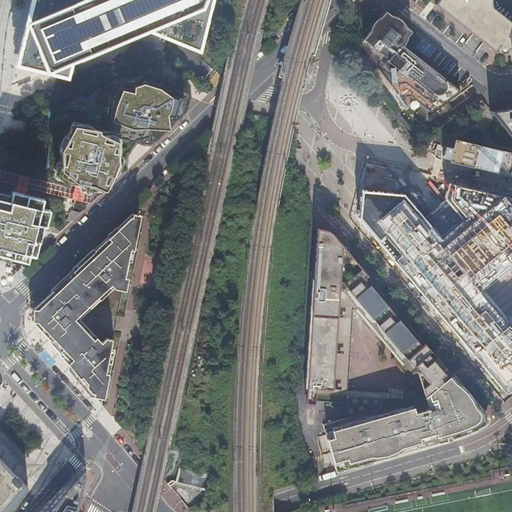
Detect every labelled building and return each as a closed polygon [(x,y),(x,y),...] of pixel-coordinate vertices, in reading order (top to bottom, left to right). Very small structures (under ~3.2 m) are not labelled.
[(32,0),(25,32),(15,68),(43,75),(71,82),(76,65),(151,38),(203,55),(216,0),(32,0)] [(438,0),(435,4),(494,51),(495,51),(497,52),(499,53),(501,53),(504,53),(510,53),(510,55),(511,55),(511,21),(510,22),(497,11),(498,8),(496,6),(495,0),(438,0)] [(407,38),(407,37),(412,31),(406,27),(405,26),(405,25),(402,21),(401,20),(401,19),(399,19),(397,17),(396,17),(395,16),(393,16),(392,15),(391,15),(386,11),(381,17),(380,18),(377,19),(377,20),(375,22),(373,24),(372,25),(371,27),(371,29),(371,30),(359,44),(399,96),(411,96),(431,112),(460,90),(408,50),(403,46),(406,42),(406,40),(407,38)] [(176,120),(181,104),(156,97),(156,93),(123,84),(118,103),(114,102),(110,120),(114,121),(109,137),(114,138),(130,142),(131,139),(144,142),(147,130),(159,133),(163,116),(176,120)] [(90,132),(71,127),(68,141),(65,140),(61,154),(64,155),(61,167),(58,166),(56,175),(80,181),(78,187),(88,189),(90,184),(101,186),(105,171),(110,173),(114,156),(109,155),(114,138),(109,137),(97,134),(96,136),(89,134),(90,132)] [(402,199),(360,196),(359,201),(376,221),(368,227),(370,230),(369,231),(506,394),(511,388),(511,204),(511,205),(506,209),(493,194),(451,190),(451,195),(438,205),(437,204),(436,204),(435,204),(434,204),(433,205),(432,206),(432,207),(432,208),(432,209),(432,210),(420,221),(402,199)] [(437,190),(418,205),(426,215),(432,210),(432,209),(432,208),(432,207),(432,206),(433,205),(434,204),(435,204),(436,204),(437,204),(438,205),(445,199),(437,190)] [(503,196),(498,200),(506,209),(511,205),(503,196)] [(47,210),(0,197),(0,245),(11,249),(9,256),(24,260),(34,222),(43,225),(47,210)] [(367,210),(358,218),(369,231),(370,230),(368,227),(376,221),(367,210)] [(70,362),(68,364),(92,393),(100,403),(113,340),(106,339),(102,343),(78,317),(104,292),(110,287),(112,289),(116,286),(123,287),(138,211),(131,217),(89,257),(93,261),(78,276),(76,274),(56,293),(53,291),(34,309),(35,310),(35,321),(33,323),(41,331),(60,352),(70,362)] [(396,355),(391,359),(422,396),(426,395),(426,396),(429,394),(451,375),(378,288),(375,292),(357,271),(340,270),(341,245),(333,235),(331,233),(329,231),(327,230),(317,228),(314,279),(306,388),(315,389),(314,401),(346,403),(347,390),(352,309),(358,310),(396,355)] [(357,271),(375,292),(378,288),(358,264),(341,245),(340,270),(357,271)] [(93,261),(89,257),(53,291),(56,293),(76,274),(78,276),(93,261)] [(311,278),(304,388),(306,388),(314,279),(311,278)] [(289,366),(297,366),(298,346),(290,346),(289,366)] [(413,404),(383,413),(395,454),(406,450),(438,441),(437,437),(450,433),(451,435),(480,422),(481,414),(460,389),(462,388),(460,385),(454,378),(451,375),(429,394),(433,409),(430,410),(429,409),(415,413),(413,404)] [(306,388),(305,403),(314,404),(314,401),(315,389),(306,388)] [(403,389),(390,388),(389,393),(389,398),(402,399),(403,389)] [(480,422),(451,435),(452,437),(462,435),(470,431),(481,425),(483,423),(485,421),(485,419),(485,416),(485,415),(462,388),(460,389),(481,414),(480,422)] [(389,393),(347,390),(346,403),(345,418),(389,406),(389,398),(389,393)] [(383,413),(368,417),(379,458),(395,454),(383,413)] [(368,417),(324,429),(336,470),(346,468),(379,458),(368,417)] [(452,437),(450,433),(437,437),(438,441),(445,439),(452,437)] [(308,458),(314,476),(318,475),(313,456),(308,458)] [(0,457),(0,511),(7,511),(28,488),(0,457)] [(210,474),(179,466),(175,481),(171,480),(167,484),(170,487),(175,482),(206,490),(210,474)] [(87,474),(84,471),(50,510),(51,511),(77,511),(81,499),(87,474)]
